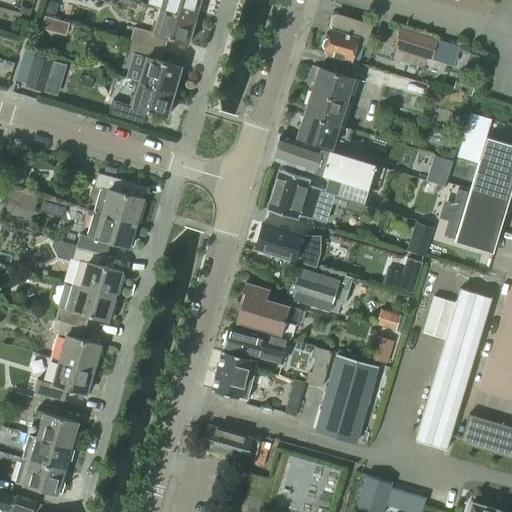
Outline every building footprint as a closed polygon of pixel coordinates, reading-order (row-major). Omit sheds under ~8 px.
[(163,0),(161,9),(195,19),(200,0),(163,0)] [(49,5),(46,14),(55,16),(58,7),(49,5)] [(130,40),(164,50),(167,38),(187,44),(195,19),(161,9),(153,33),(134,27),(130,40)] [(366,46),(372,25),(335,14),(329,36),(324,40),(323,45),(325,49),(324,53),(351,61),(356,43),(366,46)] [(438,39),(400,27),(393,48),(431,60),(438,39)] [(139,82),(173,92),(181,66),(161,61),(164,50),(130,40),(127,52),(146,58),(139,82)] [(454,81),(453,85),(453,87),(454,88),(454,89),(455,89),(457,90),(459,91),(460,92),(461,92),(464,93),(466,94),(470,95),(471,94),(472,93),(472,92),(472,91),(474,85),(474,84),(473,82),(472,81),(471,81),(471,80),(470,79),(470,78),(469,78),(469,77),(469,76),(469,75),(468,75),(468,73),(467,73),(468,73),(467,73),(467,72),(470,72),(471,72),(474,71),(475,70),(476,69),(476,68),(477,68),(477,67),(478,67),(478,66),(479,62),(480,58),(480,56),(479,55),(470,53),(469,53),(468,54),(468,57),(467,60),(466,63),(466,64),(465,64),(465,71),(466,72),(464,72),(463,72),(462,73),(458,72),(457,73),(456,77),(456,78),(455,78),(455,79),(454,81)] [(43,90),(51,62),(34,57),(26,85),(43,90)] [(311,90),(346,101),(353,77),(319,66),(311,90)] [(173,92),(139,82),(132,106),(112,101),(109,113),(143,123),(146,112),(166,117),(173,92)] [(304,113),(338,124),(346,101),(311,90),(304,113)] [(338,124),(304,113),(297,136),(331,147),(338,124)] [(429,130),(426,140),(450,148),(453,137),(429,130)] [(363,201),(375,164),(280,135),(273,159),(329,176),(324,189),(363,201)] [(511,143),(485,136),(454,241),(493,253),(511,188),(511,143)] [(316,199),(320,188),(308,184),(309,179),(278,170),(267,209),(297,218),(299,214),(311,218),(314,207),(318,208),(321,201),(316,199)] [(93,210),(135,223),(143,198),(120,191),(123,179),(97,172),(94,184),(101,186),(93,210)] [(363,214),(366,204),(347,198),(344,207),(363,214)] [(76,245),(102,253),(106,241),(128,248),(135,223),(93,210),(86,234),(80,233),(76,245)] [(263,223),(255,248),(315,266),(319,252),(314,251),(314,236),(301,236),(300,234),(263,223)] [(72,284),(114,296),(122,271),(99,264),(102,253),(76,245),(72,257),(79,259),(72,284)] [(383,281),(383,282),(383,283),(384,283),(385,284),(387,284),(387,285),(390,286),(391,286),(395,287),(397,287),(397,288),(400,288),(400,289),(406,290),(407,291),(410,292),(412,291),(413,290),(413,289),(414,288),(414,287),(415,285),(415,284),(416,280),(417,278),(418,275),(418,274),(419,270),(421,265),(421,262),(420,262),(420,261),(416,260),(413,260),(411,259),(410,259),(407,259),(406,260),(404,266),(403,267),(402,270),(401,272),(398,271),(397,271),(396,271),(393,270),(391,269),(390,269),(388,269),(387,270),(386,274),(384,277),(384,279),(383,281)] [(309,303),(319,273),(300,267),(299,270),(294,268),(287,293),(293,298),(309,303)] [(319,273),(309,303),(329,309),(338,278),(319,273)] [(296,324),(301,308),(267,298),(270,289),(246,282),(239,304),(241,304),(236,321),(281,334),(284,321),(296,324)] [(55,318),(81,325),(85,314),(107,321),(114,296),(72,284),(65,307),(59,305),(55,318)] [(414,439),(445,448),(491,296),(460,287),(414,439)] [(443,339),(454,302),(433,296),(422,332),(443,339)] [(395,330),(400,314),(381,309),(376,324),(395,330)] [(51,356),(93,369),(101,344),(78,337),(81,325),(55,318),(51,331),(58,333),(51,356)] [(228,328),(223,347),(258,356),(282,362),(288,338),(264,332),(263,337),(228,328)] [(240,397),(251,358),(222,350),(212,390),(240,397)] [(328,387),(377,401),(380,394),(369,391),(376,365),(338,353),(328,387)] [(93,369),(51,356),(44,381),(38,379),(34,391),(60,399),(63,388),(85,395),(93,369)] [(377,401),(328,387),(315,431),(354,442),(363,412),(374,415),(377,401)] [(28,433),(71,446),(78,421),(35,409),(28,433)] [(468,413),(460,442),(473,446),(482,418),(468,413)] [(482,418),(473,446),(486,450),(495,422),(482,418)] [(495,422),(486,450),(500,454),(508,426),(495,422)] [(263,466),(268,448),(262,446),(264,441),(208,425),(201,448),(263,466)] [(511,426),(508,426),(500,454),(511,458),(511,426)] [(21,457),(64,470),(71,446),(28,433),(21,457)] [(64,470),(21,457),(14,481),(57,494),(64,470)] [(356,507),(372,511),(382,511),(385,505),(391,487),(392,482),(366,474),(356,507)] [(391,487),(385,505),(397,508),(402,490),(391,487)] [(0,490),(0,508),(12,511),(31,511),(35,501),(0,490)] [(505,511),(471,502),(467,511),(505,511)]
